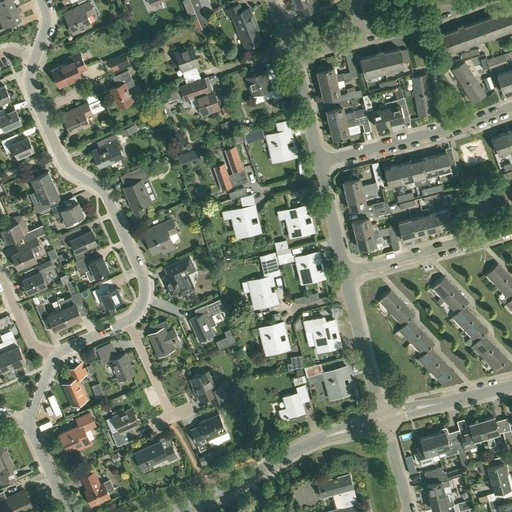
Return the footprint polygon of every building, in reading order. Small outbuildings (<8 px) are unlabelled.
[(0,0),(0,14),(15,7),(12,0),(0,0)] [(189,0),(196,17),(205,13),(205,12),(202,6),(199,0),(189,0)] [(315,0),(293,0),(297,6),(301,16),(319,8),(315,0)] [(78,13),(66,19),(69,26),(70,25),(73,32),(91,24),(86,13),(93,10),(89,1),(75,7),(78,13)] [(210,3),(202,6),(205,12),(212,9),(210,3)] [(239,4),(225,10),(229,17),(232,16),(245,48),(260,41),(253,24),(255,24),(249,8),(242,11),(239,4)] [(15,7),(0,14),(0,21),(3,28),(21,20),(18,13),(20,12),(17,6),(15,7)] [(511,8),(480,21),(486,38),(511,28),(511,8)] [(212,30),(205,13),(196,17),(199,24),(204,34),(212,30)] [(480,21),(442,35),(448,52),(486,38),(480,21)] [(199,65),(192,46),(175,52),(186,83),(200,78),(196,66),(199,65)] [(400,49),(380,54),(360,59),(365,77),(404,67),(403,63),(410,61),(407,49),(400,51),(400,49)] [(86,68),(81,56),(79,52),(65,58),(67,63),(52,70),(59,86),(81,76),(79,71),(86,68)] [(112,70),(129,63),(125,54),(108,61),(112,70)] [(489,68),(489,70),(507,63),(505,59),(503,54),(486,60),(487,63),(489,68)] [(318,68),(318,71),(317,71),(321,85),(336,81),(351,78),(357,76),(354,61),(347,62),(350,71),(335,75),(333,67),(324,69),(324,66),(318,68)] [(463,86),(475,78),(464,62),(452,69),(463,86)] [(126,82),(117,86),(110,89),(118,107),(132,100),(127,88),(134,84),(128,69),(121,72),(126,82)] [(503,91),(504,91),(504,93),(511,90),(511,88),(511,87),(511,76),(510,70),(497,74),(503,91)] [(283,97),(276,78),(269,80),(266,71),(247,78),(253,95),(271,88),(275,100),(283,97)] [(415,96),(429,94),(426,75),(412,77),(415,96)] [(202,114),(219,108),(207,76),(200,79),(176,88),(181,101),(189,98),(193,107),(199,104),(202,114)] [(475,78),(463,86),(473,102),(485,95),(475,78)] [(340,94),(336,81),(321,85),(324,99),(324,98),(340,95),(340,94)] [(0,86),(0,102),(10,97),(5,84),(0,86)] [(361,89),(355,91),(347,92),(346,93),(341,94),(343,100),(347,99),(362,95),(361,89)] [(364,102),(366,111),(373,109),(369,94),(362,95),(364,102)] [(433,113),(429,94),(415,96),(419,115),(433,113)] [(385,104),(386,108),(390,123),(404,120),(403,118),(410,117),(404,97),(398,99),(385,103),(385,104)] [(88,127),(89,125),(85,116),(92,113),(91,112),(102,107),(98,99),(87,104),(87,102),(62,113),(70,131),(81,126),(82,128),(85,129),(88,127)] [(344,113),(343,106),(349,105),(347,99),(343,100),(331,103),(332,109),(327,110),(330,124),(355,118),(354,111),(344,113)] [(222,107),(226,118),(234,115),(230,104),(222,107)] [(376,127),(390,123),(386,108),(385,104),(379,106),(380,109),(372,111),(376,127)] [(0,123),(1,123),(4,129),(21,121),(16,109),(6,113),(0,115),(0,123)] [(367,115),(359,117),(355,118),(330,124),(333,137),(349,134),(347,126),(363,123),(365,131),(371,130),(367,115)] [(275,122),(278,132),(266,135),(273,162),(296,156),(287,119),(275,122)] [(229,121),(224,122),(220,123),(224,134),(228,132),(232,131),(229,121)] [(120,130),(123,135),(132,131),(130,126),(120,130)] [(253,141),(250,132),(243,134),(246,143),(253,141)] [(19,139),(16,133),(1,140),(7,152),(14,149),(17,157),(34,149),(27,135),(19,139)] [(99,167),(123,156),(116,141),(118,140),(115,133),(100,140),(103,146),(92,151),(99,167)] [(511,150),(505,133),(493,137),(499,154),(511,150)] [(236,143),(243,141),(240,134),(234,137),(236,143)] [(243,168),(243,167),(242,167),(235,146),(225,149),(233,173),(227,175),(223,164),(214,167),(219,183),(221,189),(241,182),(237,170),(243,168)] [(445,148),(446,152),(434,155),(438,172),(450,169),(452,175),(458,173),(451,146),(445,148)] [(181,163),(200,159),(198,150),(179,153),(181,163)] [(438,172),(434,155),(422,158),(426,175),(438,172)] [(426,175),(422,158),(409,161),(414,178),(426,175)] [(414,178),(409,161),(397,165),(402,182),(414,178)] [(502,165),(505,171),(511,168),(511,167),(510,162),(502,165)] [(150,201),(141,180),(150,176),(150,175),(157,172),(154,166),(152,167),(151,165),(146,167),(145,164),(129,171),(134,182),(123,187),(127,195),(129,194),(131,199),(129,199),(136,215),(146,210),(143,204),(150,201)] [(402,182),(397,165),(384,168),(389,185),(402,182)] [(37,190),(53,183),(48,171),(37,175),(34,169),(21,175),(24,182),(32,178),(37,190)] [(376,182),(361,185),(359,178),(344,181),(347,195),(363,191),(378,188),(384,186),(380,171),(374,173),(376,182)] [(492,190),(503,186),(501,180),(490,184),(492,190)] [(53,183),(37,190),(42,201),(35,204),(38,211),(50,206),(47,199),(59,194),(53,183)] [(505,192),(503,186),(492,190),(494,196),(505,192)] [(246,194),(244,187),(228,192),(231,199),(246,194)] [(363,191),(347,195),(351,209),(366,205),(363,191)] [(438,192),(431,194),(433,201),(440,199),(438,192)] [(507,197),(505,192),(494,196),(496,201),(507,197)] [(453,201),(451,193),(445,195),(447,203),(453,201)] [(433,201),(431,194),(423,196),(425,203),(433,201)] [(223,219),(232,217),(237,237),(261,231),(252,195),(240,197),(242,207),(221,212),(223,219)] [(507,197),(496,201),(498,207),(509,203),(507,197)] [(407,201),(408,207),(416,205),(414,199),(407,201)] [(67,206),(64,200),(50,206),(56,218),(63,215),(65,218),(63,220),(66,226),(70,225),(71,225),(73,225),(75,224),(76,223),(78,222),(79,222),(81,221),(82,219),(83,218),(84,217),(85,215),(86,213),(83,207),(81,207),(78,201),(67,206)] [(374,210),(389,206),(387,200),(372,204),(374,210)] [(408,207),(407,201),(399,203),(400,209),(408,207)] [(314,231),(308,204),(278,212),(280,218),(286,217),(291,237),(314,231)] [(457,212),(468,209),(467,204),(455,207),(457,212)] [(390,212),(389,206),(374,210),(375,216),(390,212)] [(457,218),(454,207),(436,212),(440,229),(452,225),(451,219),(457,218)] [(470,215),(468,209),(457,212),(458,218),(470,215)] [(436,212),(423,215),(428,232),(440,229),(436,212)] [(29,231),(22,214),(16,216),(10,218),(12,224),(1,229),(2,233),(1,235),(3,240),(6,241),(29,231)] [(423,215),(411,218),(416,235),(428,232),(423,215)] [(370,224),(369,217),(353,220),(356,234),(364,232),(372,231),(372,230),(378,229),(376,222),(370,224)] [(416,235),(411,218),(398,222),(403,239),(404,238),(405,240),(411,239),(410,237),(416,235)] [(169,235),(175,232),(176,232),(170,220),(143,232),(152,253),(161,249),(163,253),(174,248),(169,235)] [(397,241),(394,229),(394,225),(388,227),(391,242),(397,241)] [(364,232),(356,234),(359,248),(375,244),(373,237),(379,236),(378,229),(372,230),(372,231),(364,232)] [(70,230),(64,232),(60,234),(66,247),(74,243),(77,250),(96,242),(91,230),(73,238),(70,230)] [(18,267),(36,259),(33,251),(41,247),(36,236),(21,243),(16,246),(18,251),(12,254),(18,267)] [(276,250),(276,252),(277,258),(292,254),(290,247),(276,250)] [(48,250),(50,258),(57,256),(55,248),(48,250)] [(319,251),(295,256),(301,283),(325,277),(319,251)] [(281,274),(279,264),(277,258),(276,252),(260,255),(265,277),(248,281),(254,307),(278,302),(275,290),(271,291),(270,285),(274,285),(272,276),(281,274)] [(95,276),(109,270),(102,256),(89,262),(86,255),(74,261),(80,274),(92,269),(95,276)] [(178,291),(180,295),(194,288),(187,273),(195,269),(188,255),(164,266),(167,273),(163,275),(171,294),(178,291)] [(23,278),(29,292),(46,284),(49,282),(44,270),(52,266),(49,260),(35,266),(37,272),(23,278)] [(499,286),(510,275),(498,263),(487,273),(499,286)] [(445,299),(457,288),(445,275),(433,287),(445,299)] [(511,277),(510,275),(499,286),(511,298),(511,297),(511,277)] [(71,293),(77,290),(72,279),(66,282),(71,293)] [(118,288),(117,288),(116,286),(107,290),(104,285),(92,290),(98,302),(103,299),(106,305),(122,299),(120,294),(121,294),(122,292),(120,288),(118,288)] [(457,288),(445,299),(457,311),(464,305),(469,300),(457,288)] [(392,312),(403,301),(391,289),(380,300),(392,312)] [(62,296),(57,299),(68,322),(82,316),(75,302),(67,306),(62,296)] [(68,322),(57,299),(52,301),(56,310),(48,314),(54,329),(68,322)] [(41,315),(47,312),(42,301),(36,304),(41,315)] [(403,301),(392,312),(404,324),(411,318),(415,314),(403,301)] [(199,340),(213,334),(206,317),(213,314),(208,303),(195,309),(197,315),(190,318),(199,340)] [(464,305),(457,311),(453,315),(465,328),(476,317),(464,305)] [(476,317),(465,328),(477,340),(484,334),(488,329),(476,317)] [(314,324),(312,318),(303,320),(305,332),(306,332),(307,338),(314,336),(318,352),(341,346),(335,319),(314,324)] [(411,318),(404,324),(400,328),(412,341),(423,330),(411,318)] [(163,328),(168,326),(165,319),(152,325),(155,332),(150,334),(159,355),(172,349),(169,342),(178,338),(174,329),(166,333),(163,328)] [(283,321),(259,327),(266,354),(289,348),(283,321)] [(227,337),(216,342),(219,348),(235,342),(230,329),(225,332),(227,337)] [(435,343),(423,330),(412,341),(424,353),(431,347),(435,343)] [(484,334),(477,340),(473,344),(485,357),(496,346),(484,334)] [(9,338),(13,347),(7,350),(14,366),(25,361),(18,345),(14,336),(9,338)] [(0,348),(1,352),(0,352),(0,364),(3,371),(14,366),(7,350),(1,338),(0,338),(0,348)] [(508,358),(496,346),(485,357),(497,369),(508,358)] [(431,347),(424,353),(419,357),(432,370),(443,359),(431,347)] [(118,380),(135,372),(132,365),(133,364),(131,364),(126,352),(118,355),(114,348),(100,354),(103,362),(109,359),(118,380)] [(301,354),(293,356),(294,368),(303,366),(301,354)] [(443,359),(432,370),(444,382),(455,372),(443,359)] [(78,378),(86,374),(81,363),(68,369),(72,379),(63,383),(72,405),(87,398),(78,378)] [(323,372),(321,363),(305,367),(307,377),(323,372)] [(323,372),(331,399),(354,392),(346,366),(323,372)] [(193,376),(192,377),(190,378),(200,400),(209,396),(212,403),(225,397),(222,390),(216,392),(207,371),(200,374),(198,373),(193,376)] [(305,412),(302,402),(309,399),(304,384),(297,386),(298,391),(283,395),(287,407),(280,409),(282,419),(305,412)] [(113,416),(120,432),(113,435),(112,433),(111,433),(117,446),(134,438),(131,431),(127,432),(126,430),(138,424),(131,408),(113,416)] [(67,449),(76,445),(78,449),(90,443),(84,429),(95,424),(89,412),(78,417),(81,423),(60,433),(67,449)] [(190,429),(193,436),(200,451),(211,446),(207,438),(226,429),(219,414),(199,423),(199,424),(190,429)] [(493,434),(499,432),(495,416),(482,420),(487,436),(490,446),(496,445),(493,434)] [(459,431),(462,441),(464,447),(465,450),(477,446),(475,439),(486,436),(489,446),(490,446),(487,436),(482,420),(470,424),(471,428),(459,431)] [(441,430),(441,432),(433,434),(439,453),(445,451),(446,456),(459,452),(463,467),(469,465),(465,450),(464,447),(462,441),(456,443),(449,445),(447,437),(448,437),(449,436),(447,428),(445,427),(441,428),(441,430)] [(511,441),(511,434),(511,429),(503,431),(506,443),(511,441)] [(421,438),(423,446),(417,447),(422,465),(434,461),(432,455),(439,453),(433,434),(421,438)] [(164,447),(160,440),(134,452),(143,472),(144,472),(142,468),(162,459),(162,457),(167,455),(169,461),(177,457),(171,444),(164,447)] [(0,469),(3,468),(6,473),(0,475),(0,485),(14,479),(11,472),(16,470),(4,445),(0,446),(0,469)] [(204,455),(207,462),(215,458),(212,451),(204,455)] [(412,454),(405,455),(409,473),(416,471),(412,454)] [(495,464),(493,458),(479,462),(481,468),(482,474),(489,472),(491,479),(507,474),(506,469),(508,468),(506,461),(495,464)] [(426,477),(438,474),(445,472),(443,466),(425,471),(426,477)] [(427,484),(430,497),(445,493),(443,486),(449,485),(448,479),(450,479),(451,478),(464,474),(462,468),(449,471),(438,474),(440,481),(427,484)] [(109,479),(103,482),(100,484),(94,471),(82,476),(88,489),(85,490),(91,504),(109,496),(107,491),(113,488),(109,479)] [(359,511),(353,488),(349,474),(318,482),(322,496),(339,491),(344,507),(323,511),(359,511)] [(507,474),(491,479),(494,492),(487,494),(489,500),(503,496),(501,490),(511,487),(509,481),(511,481),(510,474),(507,474)] [(0,507),(1,507),(3,511),(23,511),(22,510),(32,506),(24,489),(5,497),(2,491),(0,491),(0,507)] [(445,493),(430,497),(433,509),(455,505),(453,499),(450,499),(448,493),(445,493)] [(511,511),(511,500),(504,502),(503,496),(489,500),(491,507),(498,505),(499,511),(511,511)] [(460,510),(469,508),(474,507),(472,498),(458,502),(460,510)]
